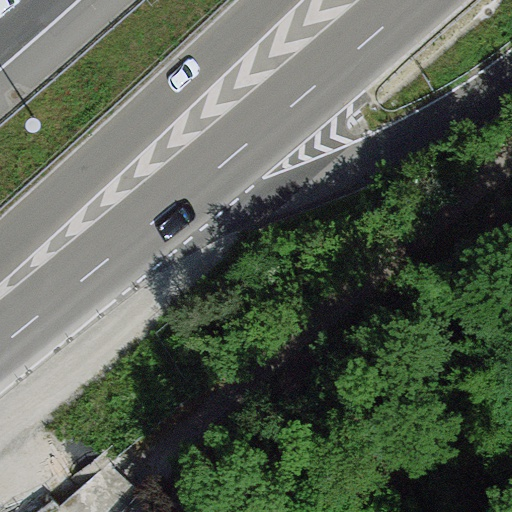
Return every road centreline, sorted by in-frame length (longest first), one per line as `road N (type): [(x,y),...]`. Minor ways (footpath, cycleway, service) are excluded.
road 1 (unclassified): [(106,262),(380,154),(511,76)]
road 2 (primary): [(106,262),(419,0)]
road 3 (motorway): [(0,281),(182,86),(277,0)]
road 4 (primary): [(0,344),(106,262)]
